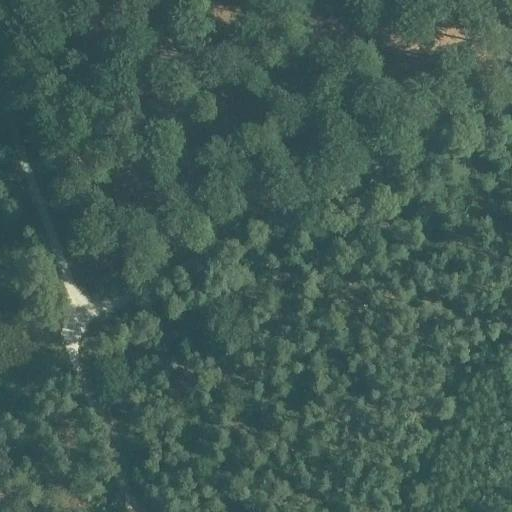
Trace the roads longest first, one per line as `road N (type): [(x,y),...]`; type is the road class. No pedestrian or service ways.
road 1 (track): [(89,377),(511,152)]
road 2 (track): [(141,511),(89,377)]
